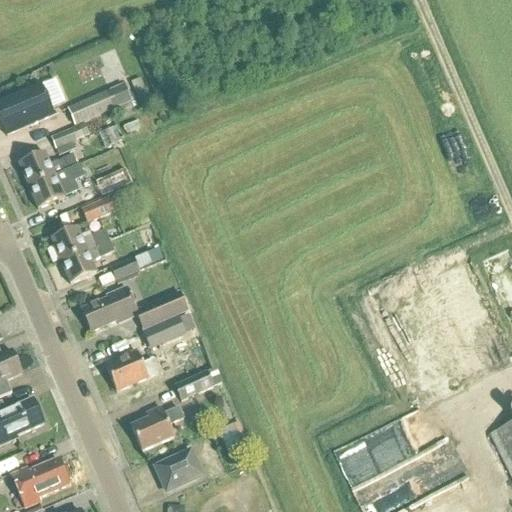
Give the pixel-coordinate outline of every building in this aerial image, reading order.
[(123,88),(67,112),(75,130),(131,106),(123,88)] [(40,89),(0,106),(0,124),(7,140),(54,119),(40,89)] [(138,124),(124,130),(127,138),(141,132),(138,124)] [(116,129),(98,137),(105,151),(106,151),(122,143),(117,131),(116,129)] [(52,143),(60,162),(77,155),(74,147),(90,141),(86,130),(52,143)] [(44,157),(19,167),(28,190),(77,170),(72,158),(49,168),(44,157)] [(77,170),(28,190),(38,213),(53,207),(63,202),(78,196),(74,186),(84,181),(79,169),(77,170)] [(125,170),(95,184),(102,199),(132,186),(125,170)] [(106,201),(81,212),(89,230),(114,218),(106,201)] [(106,236),(84,244),(79,230),(51,243),(61,265),(110,244),(106,236)] [(110,244),(61,265),(70,288),(98,276),(94,266),(115,258),(110,244)] [(481,267),(511,345),(511,271),(506,257),(481,267)] [(111,274),(116,285),(117,287),(139,277),(133,264),(111,274)] [(111,301),(81,314),(91,337),(118,325),(119,327),(137,319),(143,333),(188,314),(180,296),(135,315),(126,292),(110,299),(111,301)] [(149,354),(185,339),(178,321),(142,336),(149,354)] [(480,363),(495,355),(486,338),(471,346),(480,363)] [(152,363),(144,367),(138,354),(116,364),(117,366),(106,371),(116,396),(159,378),(152,363)] [(22,378),(11,355),(0,359),(0,393),(9,390),(6,385),(22,378)] [(175,392),(181,408),(222,390),(215,374),(175,392)] [(2,407),(0,407),(0,451),(18,443),(17,441),(44,430),(32,402),(5,414),(2,407)] [(179,411),(164,417),(161,411),(146,418),(148,423),(131,431),(142,456),(175,441),(170,431),(185,424),(179,411)] [(511,426),(491,438),(511,478),(511,426)] [(190,456),(155,471),(166,496),(201,480),(190,456)] [(69,489),(58,463),(28,476),(27,473),(12,479),(26,511),(41,504),(40,501),(69,489)] [(476,511),(482,510),(471,484),(404,511),(476,511)]
